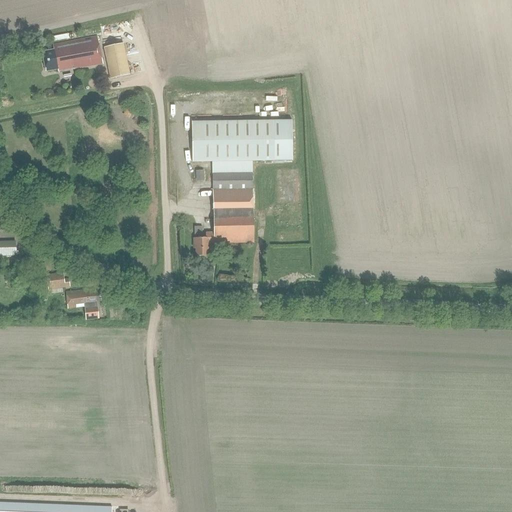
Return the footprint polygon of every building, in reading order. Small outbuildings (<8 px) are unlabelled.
[(97,36),(52,45),(53,50),(41,52),(45,72),(57,69),(57,72),(65,70),(66,72),(103,65),(97,36)] [(111,79),(131,75),(124,44),(105,48),(111,79)] [(129,119),(133,113),(127,109),(123,116),(129,119)] [(252,162),(292,162),(292,122),(192,123),(193,163),(212,162),(212,174),(252,173),(252,162)] [(204,171),(196,171),(196,179),(204,179),(204,171)] [(202,239),(201,227),(194,227),(195,239),(193,239),(193,249),(196,249),(196,257),(207,256),(207,250),(209,250),(209,244),(253,244),(252,173),(212,174),(214,233),(205,233),(205,239),(202,239)] [(0,257),(16,257),(16,242),(0,242),(0,257)] [(69,279),(64,280),(63,273),(46,275),(48,290),(65,288),(66,289),(71,289),(69,279)] [(95,288),(66,291),(67,308),(84,306),(85,308),(84,308),(85,319),(98,318),(97,307),(96,301),(101,301),(100,292),(95,292),(95,288)] [(0,511),(112,511),(113,508),(0,503),(0,511)]
